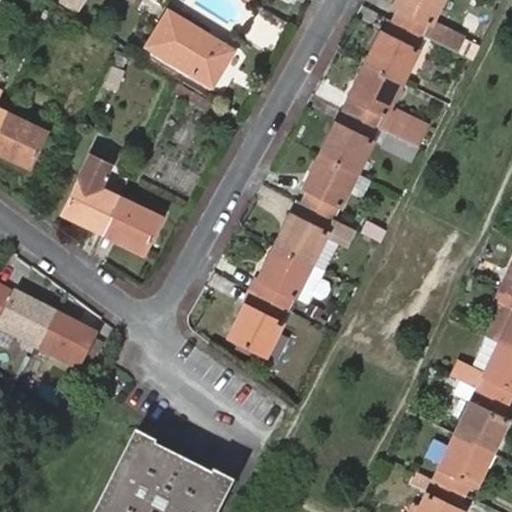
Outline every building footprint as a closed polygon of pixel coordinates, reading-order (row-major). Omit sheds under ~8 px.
[(423,37),(456,54),(464,39),(431,22),(441,0),(394,0),(392,6),(396,8),(390,20),(423,37)] [(230,51),(168,11),(146,45),(209,85),(230,51)] [(58,31),(63,19),(53,14),(48,25),(58,31)] [(362,63),(401,82),(423,37),(390,20),(385,18),(362,63)] [(123,68),(128,56),(114,50),(109,61),(123,68)] [(386,131),(419,147),(429,126),(389,106),(401,82),(362,63),(340,108),(378,128),(386,131)] [(115,89),(125,69),(123,68),(114,64),(105,84),(115,89)] [(171,90),(205,111),(210,104),(175,82),(171,90)] [(317,154),(355,173),(378,128),(340,108),(317,154)] [(47,129),(5,109),(0,120),(0,152),(30,166),(47,129)] [(411,163),(419,147),(386,131),(378,146),(411,163)] [(86,153),(76,176),(59,213),(103,232),(120,195),(98,186),(108,162),(86,153)] [(333,217),(355,173),(317,154),(301,187),(306,190),(300,201),(333,217)] [(161,213),(120,195),(103,232),(145,251),(161,213)] [(345,240),(352,227),(333,217),(300,201),(295,211),(290,209),(272,243),(311,262),(326,231),(345,240)] [(311,262),(329,271),(345,240),(326,231),(311,262)] [(253,292),(287,309),(311,262),(272,243),(255,279),(259,281),(253,292)] [(511,258),(499,285),(511,291),(511,258)] [(0,332),(36,350),(55,312),(0,284),(0,332)] [(511,291),(499,285),(491,301),(498,305),(484,335),(496,341),(511,348),(511,291)] [(263,357),(287,309),(253,292),(248,303),(244,301),(225,337),(263,357)] [(55,312),(36,350),(78,371),(96,333),(55,312)] [(496,341),(484,335),(463,382),(473,386),(496,341)] [(511,348),(496,341),(473,386),(509,404),(511,397),(511,348)] [(473,386),(452,431),(493,450),(509,416),(504,413),(509,404),(473,386)] [(493,450),(452,431),(430,477),(464,494),(470,483),(475,486),(493,450)] [(151,446),(132,436),(93,511),(214,511),(228,484),(209,475),(206,480),(148,452),(151,446)] [(430,477),(416,470),(410,482),(425,489),(415,508),(410,506),(406,511),(462,511),(465,508),(459,505),(464,494),(430,477)]
